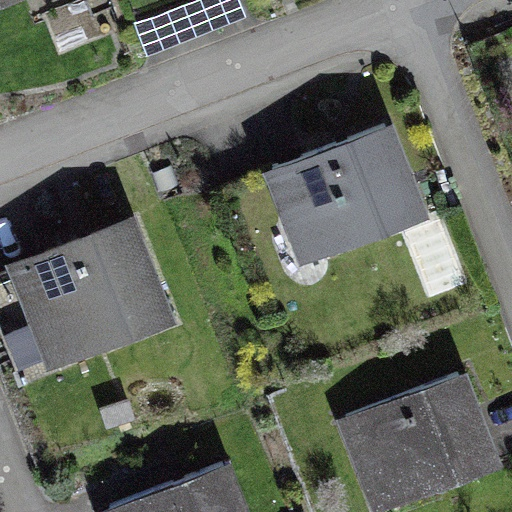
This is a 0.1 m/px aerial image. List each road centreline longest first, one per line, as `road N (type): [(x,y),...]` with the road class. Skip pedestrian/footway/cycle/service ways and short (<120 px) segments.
road 1 (residential): [(408,13),(0,174)]
road 2 (residential): [(511,286),(408,13)]
